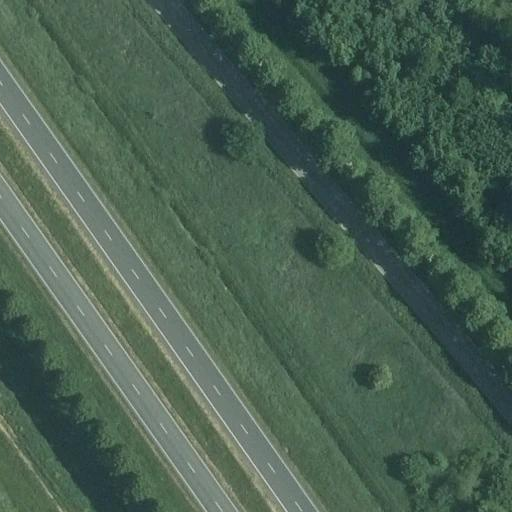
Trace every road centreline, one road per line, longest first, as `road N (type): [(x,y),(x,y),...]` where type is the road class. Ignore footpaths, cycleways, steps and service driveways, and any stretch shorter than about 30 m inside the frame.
road 1 (secondary): [(511,410),(167,0)]
road 2 (trunk): [(299,511),(0,88)]
road 3 (trunk): [(0,203),(217,511)]
